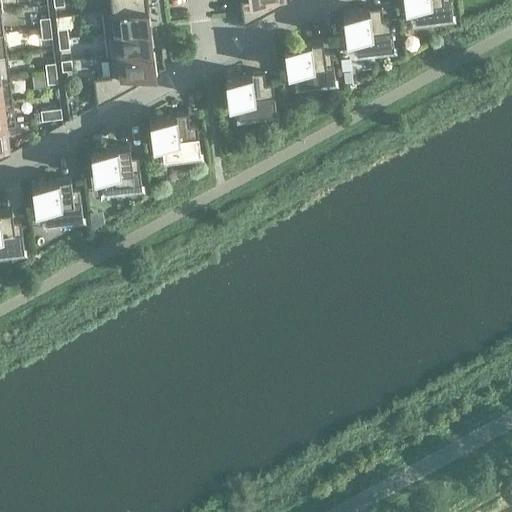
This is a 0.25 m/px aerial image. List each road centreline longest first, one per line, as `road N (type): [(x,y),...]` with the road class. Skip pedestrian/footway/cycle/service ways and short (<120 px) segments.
road 1 (residential): [(0,174),(205,62)]
road 2 (tertiary): [(344,511),(511,420)]
road 3 (residential): [(205,62),(319,0)]
